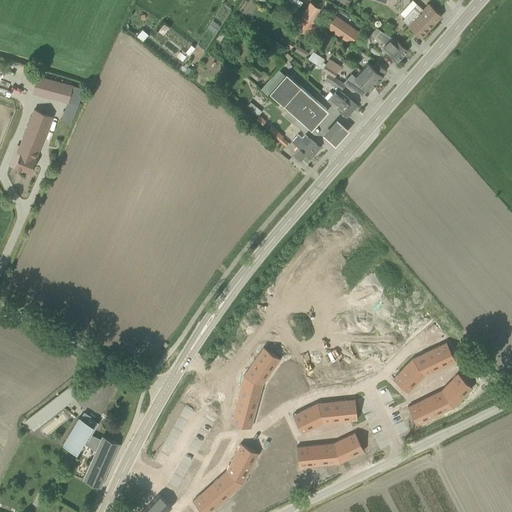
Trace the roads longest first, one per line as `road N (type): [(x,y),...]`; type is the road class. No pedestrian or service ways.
road 1 (secondary): [(165,392),(260,253),(482,0)]
road 2 (unclassified): [(287,511),(511,403)]
road 3 (unclassified): [(165,392),(0,304)]
road 4 (secondary): [(106,511),(165,392)]
